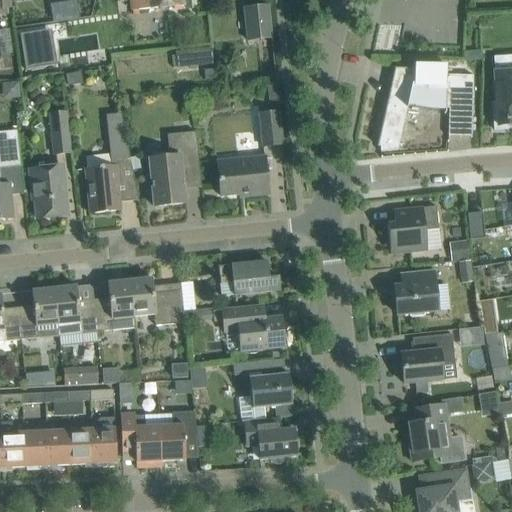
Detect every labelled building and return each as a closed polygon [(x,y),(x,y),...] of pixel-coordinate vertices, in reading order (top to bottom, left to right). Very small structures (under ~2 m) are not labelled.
[(0,0),(0,9),(10,8),(8,0),(0,0)] [(130,0),(132,12),(182,7),(181,0),(130,0)] [(269,39),(265,7),(241,10),(245,42),(269,39)] [(414,66),(414,70),(394,70),(392,78),(377,147),(379,148),(380,153),(397,151),(408,107),(410,107),(410,110),(418,111),(419,108),(429,110),(443,110),(443,112),(445,112),(446,107),(449,107),(447,136),(471,138),(473,77),(446,76),(446,72),(451,72),(451,71),(446,71),(446,66),(414,66)] [(511,72),(494,74),(496,103),(492,104),(494,131),(507,130),(507,126),(511,126),(511,72)] [(79,74),(66,77),(68,86),(81,84),(79,74)] [(258,116),(262,148),(283,145),(279,113),(258,116)] [(50,115),(54,156),(70,154),(65,114),(50,115)] [(115,167),(111,167),(84,170),(89,215),(120,212),(119,204),(138,202),(121,121),(109,122),(110,134),(108,134),(113,160),(114,160),(115,167)] [(0,222),(12,221),(10,196),(23,195),(17,132),(0,133),(0,222)] [(182,178),(199,176),(195,133),(167,136),(169,158),(149,160),(154,208),(184,205),(182,178)] [(268,196),(264,158),(216,163),(220,198),(246,195),(247,198),(268,196)] [(32,186),(30,186),(32,202),(35,201),(37,220),(66,217),(64,197),(61,198),(59,184),(61,184),(59,167),(30,170),(32,186)] [(394,225),(387,225),(390,256),(410,254),(427,252),(425,232),(438,231),(436,208),(413,209),(393,211),(393,213),(394,225)] [(482,214),(467,215),(470,241),(485,240),(482,214)] [(474,282),(471,262),(460,264),(463,284),(474,282)] [(218,268),(220,285),(221,298),(260,294),(280,292),(278,278),(268,279),(267,263),(218,268)] [(394,288),(395,299),(397,316),(409,315),(411,318),(423,317),(424,313),(437,312),(433,272),(434,272),(434,271),(420,272),(400,274),(402,288),(394,288)] [(137,281),(130,282),(133,318),(154,316),(155,328),(184,324),(184,323),(183,317),(183,313),(180,285),(179,285),(180,291),(153,294),(151,280),(147,280),(147,278),(137,280),(137,281)] [(109,306),(94,308),(96,334),(135,330),(133,318),(130,282),(123,283),(123,281),(113,282),(113,284),(107,284),(109,306)] [(61,289),(53,290),(58,338),(80,336),(96,334),(94,308),(78,309),(76,288),(72,288),(71,286),(61,287),(61,289)] [(34,314),(18,315),(21,342),(58,338),(53,290),(48,291),(48,289),(37,290),(38,292),(31,292),(34,314)] [(0,343),(21,342),(18,315),(3,317),(2,311),(0,296),(0,295),(0,343)] [(187,301),(187,305),(190,308),(194,308),(197,305),(197,301),(195,298),(190,298),(187,301)] [(222,312),(224,334),(239,332),(241,353),(247,353),(250,355),(258,354),(261,351),(283,349),(281,335),(284,332),(283,323),(280,321),(280,319),(263,320),(262,307),(222,312)] [(198,311),(183,313),(183,317),(184,323),(199,321),(198,311)] [(497,334),(495,323),(482,325),(484,336),(497,334)] [(473,329),(475,347),(483,346),(481,329),(473,329)] [(500,334),(497,334),(484,336),(486,349),(502,347),(500,334)] [(451,336),(423,338),(425,352),(401,355),(404,385),(442,381),(440,366),(454,364),(451,336)] [(241,423),(243,423),(265,421),(264,409),(291,406),(288,376),(261,379),(259,363),(232,366),(233,377),(248,376),(250,398),(238,399),(241,423)] [(64,371),(65,383),(97,382),(96,369),(64,371)] [(113,391),(89,392),(90,402),(113,401),(113,391)] [(89,392),(67,393),(67,403),(90,402),(89,392)] [(67,393),(44,394),(44,404),(67,403),(67,393)] [(44,394),(22,395),(22,405),(44,404),(44,394)] [(22,395),(0,396),(0,406),(22,405),(22,395)] [(196,440),(192,396),(179,397),(180,414),(171,414),(172,427),(158,428),(160,469),(161,469),(161,462),(184,461),(184,440),(196,440)] [(413,424),(408,425),(411,446),(409,447),(411,463),(431,460),(440,459),(441,464),(463,461),(460,439),(449,440),(446,419),(450,418),(450,417),(464,414),(462,399),(443,402),(444,406),(431,408),(411,411),(413,424)] [(160,469),(158,428),(145,428),(144,417),(120,418),(122,454),(135,454),(136,470),(159,469),(160,469)] [(265,421),(243,423),(245,449),(257,447),(259,461),(268,460),(270,463),(273,465),(275,466),(278,466),(281,465),(284,464),(286,461),(288,458),(297,457),(294,430),(281,432),(279,419),(265,421)] [(91,423),(91,431),(93,466),(101,465),(101,469),(114,468),(114,465),(116,465),(115,445),(114,430),(101,431),(101,426),(96,422),(91,423)] [(0,423),(0,426),(0,430),(2,470),(25,469),(23,434),(12,435),(11,423),(0,423)] [(91,431),(68,432),(70,467),(93,466),(91,431)] [(68,432),(46,433),(47,468),(70,467),(68,432)] [(46,433),(23,434),(25,469),(26,469),(27,473),(39,472),(39,468),(47,468),(46,433)] [(427,491),(420,492),(416,493),(418,511),(456,511),(455,501),(457,501),(461,503),(472,501),(471,490),(467,488),(465,471),(425,477),(427,491)]
